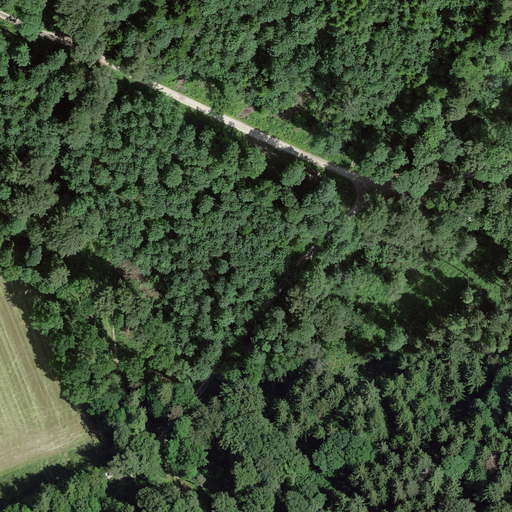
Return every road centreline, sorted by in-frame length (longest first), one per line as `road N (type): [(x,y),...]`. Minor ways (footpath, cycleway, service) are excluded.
road 1 (track): [(378,185),(296,270),(158,442),(28,511)]
road 2 (track): [(78,44),(378,185)]
road 3 (track): [(378,185),(511,231)]
road 4 (track): [(511,165),(378,185)]
